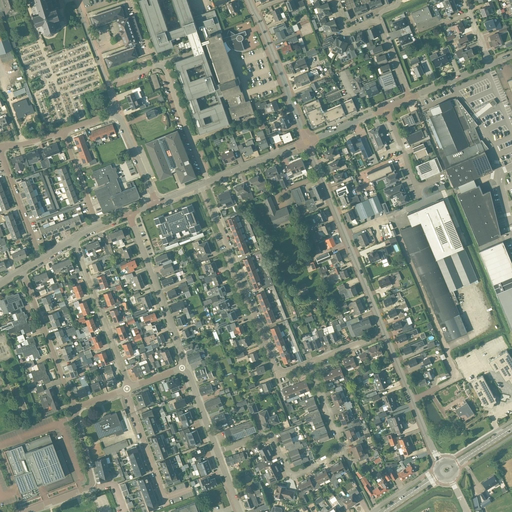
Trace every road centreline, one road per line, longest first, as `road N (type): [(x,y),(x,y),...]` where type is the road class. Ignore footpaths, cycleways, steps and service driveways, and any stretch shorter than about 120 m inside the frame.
road 1 (residential): [(344,233),(390,215),(456,374),(412,399)]
road 2 (residential): [(216,450),(269,435),(291,474),(338,454),(309,362)]
road 3 (residential): [(309,362),(277,374),(200,185)]
road 4 (residential): [(182,368),(128,214)]
road 5 (residential): [(129,387),(70,241)]
road 6 (unclassified): [(306,141),(248,0)]
road 7 (residential): [(24,511),(91,484),(74,409)]
road 8 (residential): [(74,409),(23,270)]
road 9 (residential): [(190,489),(165,498),(124,390)]
